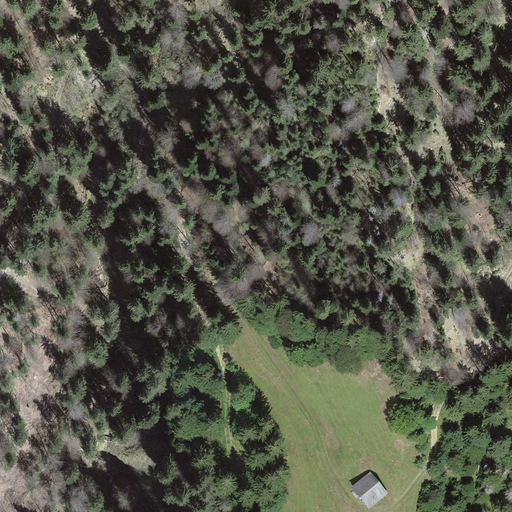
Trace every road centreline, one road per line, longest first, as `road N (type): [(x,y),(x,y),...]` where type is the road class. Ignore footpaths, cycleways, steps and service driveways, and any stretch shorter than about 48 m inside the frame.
road 1 (track): [(176,211),(144,170),(138,87),(104,22),(67,72),(58,138),(0,268)]
road 2 (track): [(363,511),(176,211)]
road 3 (track): [(227,511),(226,373),(176,211)]
road 4 (track): [(511,268),(492,329),(438,409),(428,466),(384,511)]
